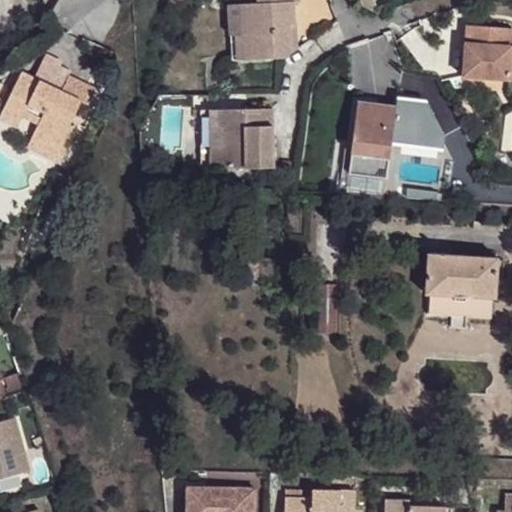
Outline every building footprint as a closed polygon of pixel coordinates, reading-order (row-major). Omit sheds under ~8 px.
[(235,0),(229,0),(224,0),(226,32),(238,31),(235,0)] [(235,0),(238,31),(239,54),(280,53),(286,49),(284,21),(291,21),(289,0),(235,0)] [(284,21),(286,49),(293,44),(291,21),(284,21)] [(511,29),(469,25),(463,78),(507,82),(508,64),(511,64),(511,29)] [(21,70),(4,106),(38,123),(32,132),(65,147),(76,125),(69,122),(73,112),(80,99),(87,102),(95,85),(69,73),(61,88),(21,70)] [(347,170),(374,175),(376,153),(388,154),(394,104),(356,100),(350,141),(347,170)] [(211,145),(212,168),(273,165),(270,105),(215,108),(216,126),(221,126),(222,145),(211,145)] [(4,106),(0,114),(0,116),(32,132),(38,123),(4,106)] [(200,108),(201,168),(212,168),(211,145),(222,145),(221,126),(216,126),(215,108),(200,108)] [(69,122),(76,125),(81,116),(73,112),(69,122)] [(27,144),(59,159),(65,147),(32,132),(27,144)] [(499,255),(426,249),(425,292),(429,293),(492,297),(497,297),(499,255)] [(260,256),(248,255),(246,278),(259,278),(260,256)] [(492,297),(429,293),(427,312),(453,314),(467,315),(491,315),(492,297)] [(12,414),(0,417),(0,475),(27,468),(12,414)] [(459,496),(472,496),(472,479),(460,478),(459,496)] [(258,511),(260,489),(191,488),(190,511),(258,511)] [(287,498),(286,511),(357,511),(358,491),(315,489),(314,499),(287,498)] [(504,507),(495,507),(495,511),(511,511),(511,493),(504,493),(504,507)] [(411,501),(387,500),(386,511),(447,511),(447,508),(410,507),(411,501)]
